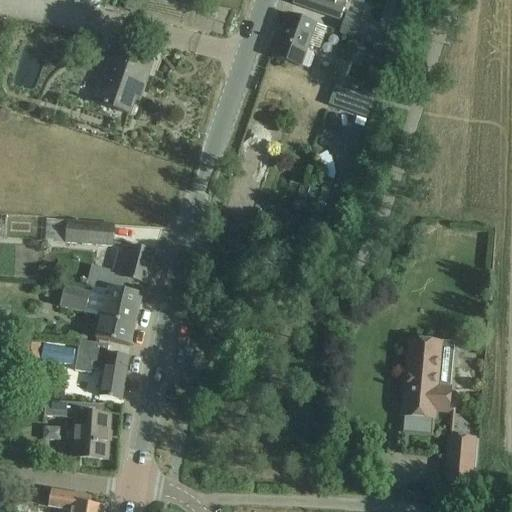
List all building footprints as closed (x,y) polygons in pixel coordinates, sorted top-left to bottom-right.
[(339,22),(344,7),(346,0),(294,0),(292,5),(339,22)] [(408,0),(386,0),(378,25),(347,14),(340,34),(391,52),(408,0)] [(300,69),(300,67),(308,69),(310,68),(314,58),(313,55),(305,52),(315,25),(288,16),(273,59),(300,69)] [(93,104),(130,117),(139,90),(143,92),(155,56),(114,42),(93,104)] [(366,53),(361,67),(379,74),(384,60),(366,53)] [(351,115),(360,90),(337,82),(328,107),(351,115)] [(362,100),(357,118),(366,120),(371,102),(362,100)] [(347,175),(353,155),(335,149),(329,169),(347,175)] [(271,218),(265,233),(277,238),(283,223),(271,218)] [(113,226),(46,221),(45,242),(112,248),(113,226)] [(153,255),(134,250),(130,249),(128,257),(118,255),(113,276),(110,275),(111,274),(92,269),(88,288),(91,289),(92,286),(107,289),(136,296),(139,284),(145,286),(153,255)] [(95,340),(111,344),(130,348),(142,297),(136,296),(107,289),(92,286),(91,289),(90,292),(90,295),(63,289),(60,309),(100,317),(95,340)] [(91,371),(93,371),(106,373),(101,399),(122,402),(129,359),(107,355),(109,347),(89,343),(79,342),(74,372),(90,374),(91,371)] [(442,345),(430,344),(410,342),(403,418),(404,418),(404,427),(407,434),(427,436),(431,429),(432,421),(433,421),(434,412),(448,413),(450,392),(438,390),(442,345)] [(41,346),(11,343),(10,360),(20,361),(20,365),(39,367),(41,346)] [(72,460),(107,462),(110,418),(103,418),(104,407),(46,404),(45,418),(74,420),(72,460)] [(450,439),(445,498),(468,500),(474,441),(450,439)] [(104,511),(105,509),(90,507),(91,499),(51,492),(51,493),(28,490),(27,505),(48,507),(48,509),(62,511),(104,511)]
